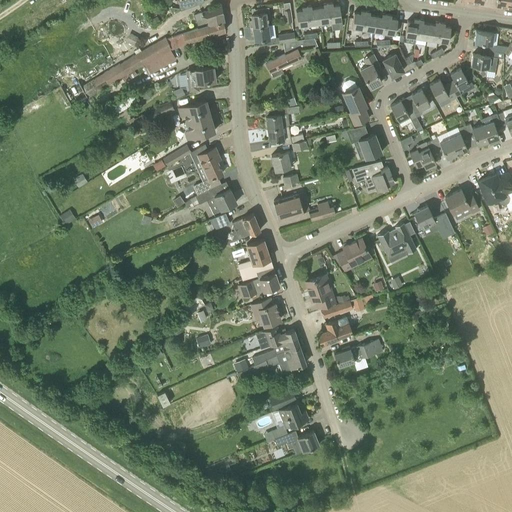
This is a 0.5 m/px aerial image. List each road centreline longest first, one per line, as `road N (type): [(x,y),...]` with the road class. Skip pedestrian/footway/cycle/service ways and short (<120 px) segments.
road 1 (residential): [(273,251),(236,138),(224,0)]
road 2 (residential): [(414,189),(382,117),(384,88),(453,47),(468,12)]
road 3 (primary): [(178,511),(0,389)]
road 4 (residential): [(333,422),(273,251)]
road 5 (residential): [(273,251),(414,189)]
